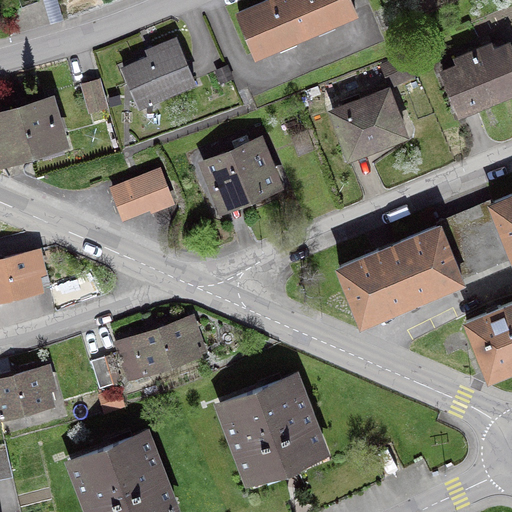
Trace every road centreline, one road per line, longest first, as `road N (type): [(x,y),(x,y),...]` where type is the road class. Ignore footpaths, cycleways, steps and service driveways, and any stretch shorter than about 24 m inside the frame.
road 1 (residential): [(511,426),(194,281)]
road 2 (residential): [(194,281),(511,156)]
road 3 (residential): [(194,281),(0,199)]
road 4 (residential): [(194,281),(0,335)]
road 5 (residential): [(0,60),(172,0)]
